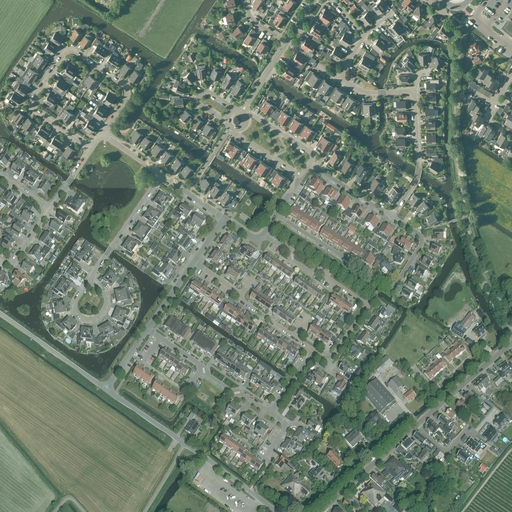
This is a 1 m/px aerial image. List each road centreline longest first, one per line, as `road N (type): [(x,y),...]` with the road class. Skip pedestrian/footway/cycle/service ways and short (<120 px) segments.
road 1 (residential): [(101,133),(127,90),(65,52),(31,106),(90,148)]
road 2 (residential): [(313,351),(332,361),(366,306),(292,263),(291,252),(263,234)]
road 3 (unclassified): [(275,511),(105,389)]
road 4 (residential): [(194,262),(313,351)]
road 5 (residential): [(269,412),(147,330)]
road 6 (residential): [(393,290),(276,215)]
road 7 (residential): [(391,216),(418,167),(415,91)]
road 8 (unclassified): [(105,389),(0,313)]
road 9 (tertiary): [(318,511),(415,426)]
road 10 (residential): [(160,174),(89,281)]
road 11 (tertiary): [(415,426),(511,343)]
